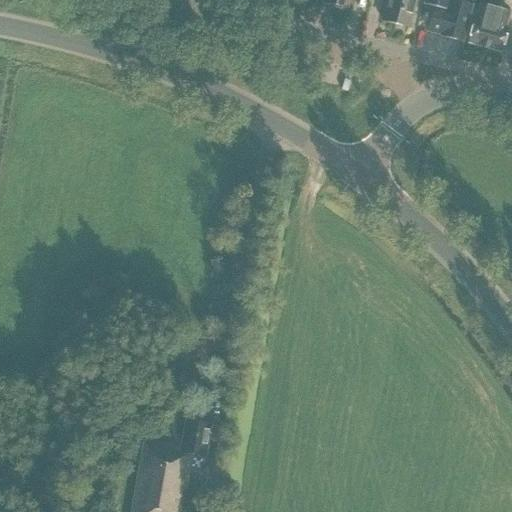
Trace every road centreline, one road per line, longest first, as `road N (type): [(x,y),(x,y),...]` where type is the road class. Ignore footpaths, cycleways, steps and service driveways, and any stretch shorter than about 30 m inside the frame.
road 1 (secondary): [(356,173),(222,95),(98,49),(0,25)]
road 2 (secondary): [(511,325),(452,255),(356,173)]
